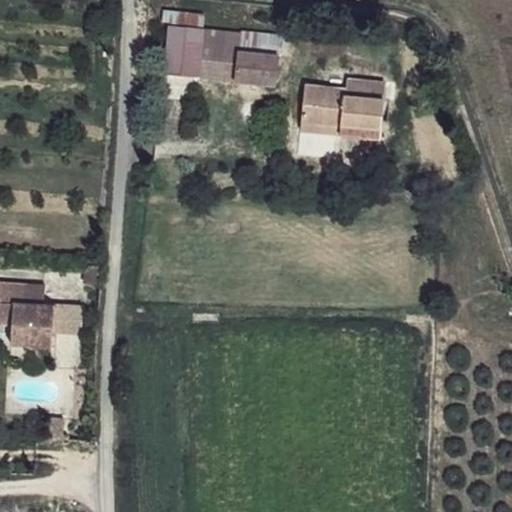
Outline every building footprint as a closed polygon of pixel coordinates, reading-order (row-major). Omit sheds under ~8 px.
[(206,31),(169,26),(162,74),(200,79),(203,48),(206,31)] [(241,33),(206,31),(203,48),(239,51),(241,33)] [(239,51),(203,48),(200,79),(236,84),(239,51)] [(280,56),(239,51),(236,84),(279,88),(280,56)] [(388,89),(358,86),(357,93),(312,89),(309,117),(345,118),(387,120),(388,89)] [(309,117),(307,133),(343,136),(345,118),(309,117)] [(387,120),(345,118),(343,136),(384,141),(387,120)] [(0,322),(17,325),(15,342),(57,347),(61,308),(34,305),(36,285),(6,282),(4,303),(0,302),(0,322)] [(53,288),(36,285),(34,305),(51,306),(53,288)]
